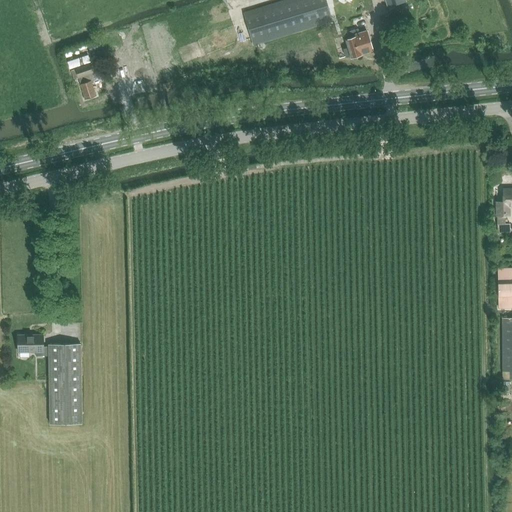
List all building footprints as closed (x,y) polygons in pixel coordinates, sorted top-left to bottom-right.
[(325,0),(286,0),(244,13),(253,45),(332,21),(325,0)] [(359,32),(348,35),(344,36),(348,48),(343,49),(346,57),(350,55),(351,58),(361,54),(361,53),(372,49),(367,30),(359,32)] [(78,78),(80,84),(85,99),(96,95),(91,81),(96,79),(91,64),(75,69),(70,71),(73,79),(78,78)] [(502,203),(495,203),(495,215),(496,215),(496,224),(497,224),(497,232),(510,232),(509,223),(505,224),(505,215),(507,215),(507,206),(511,205),(511,189),(502,190),(502,203)] [(511,266),(497,267),(498,306),(511,305),(511,266)] [(511,317),(501,318),(501,379),(509,379),(511,379),(511,317)] [(43,334),(17,335),(18,352),(35,352),(35,356),(48,356),(48,346),(43,346),(43,334)] [(48,344),(48,346),(48,356),(50,424),(82,424),(80,343),(48,344)] [(511,398),(499,399),(499,414),(511,414),(511,398)]
